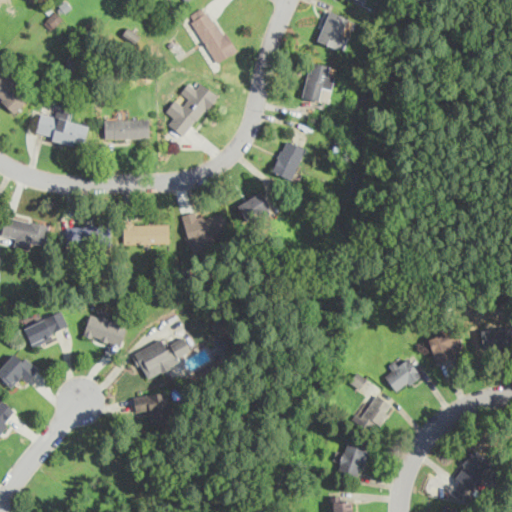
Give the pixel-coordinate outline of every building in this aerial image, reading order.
[(235,51),(208,5),(189,15),(216,62),(235,51)] [(63,17),(55,10),(44,22),(52,29),(63,17)] [(351,20),(330,11),(319,39),(340,47),(351,20)] [(304,95),(325,100),(333,65),(311,60),(304,95)] [(30,96),(0,66),(0,98),(14,112),(30,96)] [(213,95),(199,84),(169,123),(183,134),(213,95)] [(35,134),(84,145),(89,124),(71,120),(74,104),(56,99),(52,114),(41,111),(35,134)] [(104,118),(104,136),(145,136),(145,118),(104,118)] [(272,167),(290,178),(306,148),(288,138),(272,167)] [(238,203),(248,220),(271,207),(261,190),(238,203)] [(191,244),(229,233),(222,209),(184,220),(191,244)] [(50,224),(6,214),(2,233),(16,236),(14,245),(30,249),(32,240),(45,243),(50,224)] [(123,222),(123,242),(169,241),(169,221),(123,222)] [(66,226),(66,247),(109,247),(109,226),(66,226)] [(32,344),(70,327),(62,309),(24,326),(32,344)] [(128,321),(92,310),(84,333),(120,344),(128,321)] [(436,359),(464,348),(455,326),(428,337),(436,359)] [(511,349),(511,327),(482,327),(482,349),(511,349)] [(134,351),(146,376),(192,353),(184,336),(166,345),(162,338),(134,351)] [(37,367),(18,349),(0,367),(0,374),(15,389),(37,367)] [(383,371),(397,391),(422,374),(407,354),(383,371)] [(351,381),(359,387),(366,377),(357,371),(351,381)] [(151,423),(170,419),(165,390),(134,395),(137,413),(149,411),(151,423)] [(357,411),(353,420),(371,428),(374,422),(382,426),(393,402),(376,393),(365,415),(357,411)] [(0,432),(17,410),(1,399),(0,400),(0,432)] [(337,468),(359,475),(370,443),(349,435),(337,468)] [(489,457),(472,447),(455,477),(472,486),(489,457)] [(333,497),(333,511),(353,511),(353,497),(333,497)]
